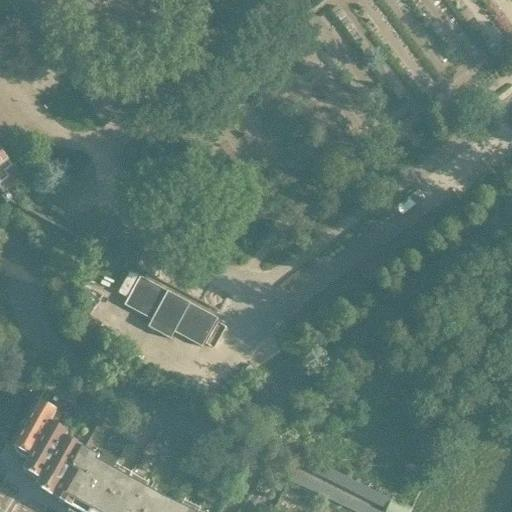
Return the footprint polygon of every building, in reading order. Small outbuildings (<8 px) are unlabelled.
[(10,169),(0,155),(0,187),(3,192),(18,181),(20,180),(11,168),(10,169)] [(435,217),(426,223),(435,235),(444,229),(435,217)] [(361,267),(361,271),(370,284),(400,262),(391,249),(386,249),(361,267)] [(217,319),(140,277),(124,306),(151,321),(148,328),(170,340),(174,333),(201,348),(217,319)] [(325,297),(316,304),(325,316),(334,310),(325,297)] [(464,374),(449,365),(444,375),(459,384),(464,374)] [(26,462),(48,424),(54,413),(69,386),(52,377),(44,390),(59,398),(51,412),(37,404),(12,447),(16,456),(26,462)] [(73,406),(80,393),(72,389),(65,402),(73,406)] [(84,420),(94,402),(86,398),(85,400),(77,413),(76,416),(84,420)] [(48,424),(26,462),(27,462),(22,470),(27,477),(38,482),(63,439),(66,433),(48,424)] [(129,443),(135,432),(128,428),(122,439),(129,443)] [(143,437),(135,432),(129,443),(137,447),(143,437)] [(63,439),(38,482),(35,487),(53,497),(80,449),(63,439)] [(79,511),(113,511),(130,483),(95,463),(97,458),(80,449),(53,497),(79,511)] [(294,464),(338,485),(342,476),(299,454),(294,464)] [(147,473),(153,462),(145,458),(139,469),(147,473)] [(291,471),(287,481),(330,501),(334,492),(291,471)] [(178,474),(176,479),(173,486),(183,491),(189,479),(178,474)] [(272,489),(280,493),(285,484),(277,479),(272,489)] [(343,488),(386,509),(390,500),(347,479),(343,488)] [(130,483),(113,511),(135,511),(147,492),(130,483)] [(214,506),(221,490),(212,486),(210,490),(205,502),(214,506)] [(205,502),(210,490),(204,487),(198,498),(205,502)] [(157,511),(163,502),(147,492),(135,511),(157,511)] [(376,511),(340,494),(335,504),(352,511),(376,511)] [(185,511),(163,502),(157,511),(185,511)]
